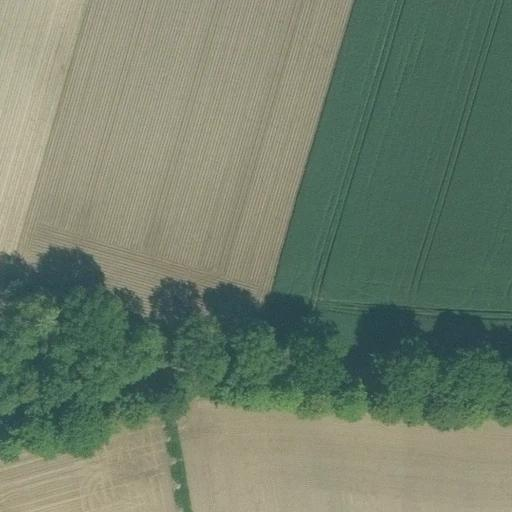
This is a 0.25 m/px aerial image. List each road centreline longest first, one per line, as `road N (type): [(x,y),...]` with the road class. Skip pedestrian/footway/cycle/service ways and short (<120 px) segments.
road 1 (track): [(511,394),(185,378),(0,428)]
road 2 (track): [(154,384),(178,511)]
